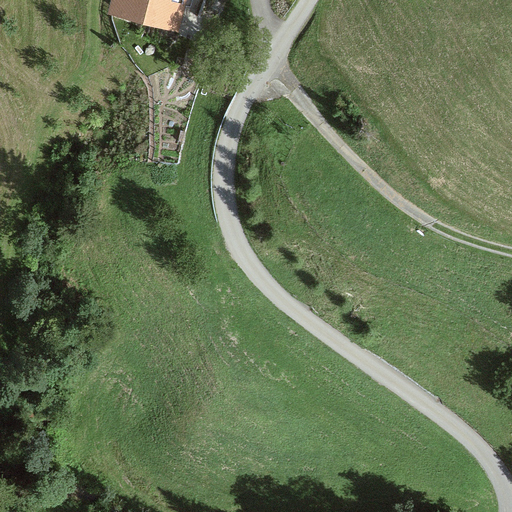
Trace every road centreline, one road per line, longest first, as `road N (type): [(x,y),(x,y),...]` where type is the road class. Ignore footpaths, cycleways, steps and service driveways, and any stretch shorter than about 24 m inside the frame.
road 1 (unclassified): [(510,511),(492,464),(472,442),(295,311),(233,236),(223,188),(228,140),(307,0)]
road 2 (track): [(269,59),(401,203),(460,237),(511,250)]
